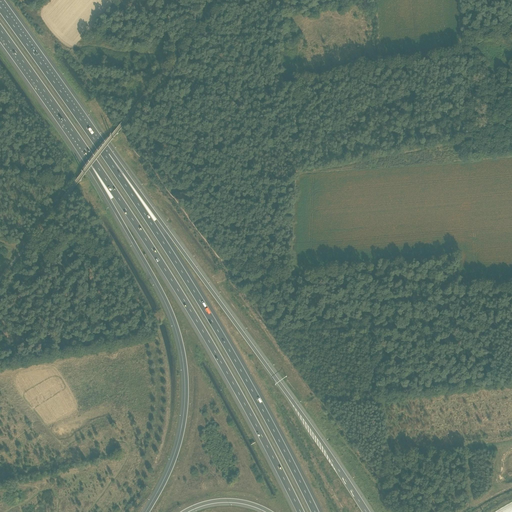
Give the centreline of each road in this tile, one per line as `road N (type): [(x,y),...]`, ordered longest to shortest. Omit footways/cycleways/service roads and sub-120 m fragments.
road 1 (motorway): [(366,511),(54,84)]
road 2 (motorway): [(314,511),(211,316),(54,84)]
road 3 (motorway): [(90,157),(197,323),(300,511)]
road 4 (motorway): [(90,157),(162,293),(183,352),(180,439),(147,511)]
road 5 (track): [(209,262),(511,284)]
road 6 (track): [(384,488),(282,344),(209,262)]
road 7 (track): [(373,278),(374,392),(387,409),(390,442),(384,488),(406,511)]
road 8 (track): [(47,219),(69,180),(4,88)]
road 9 (motorway): [(0,30),(90,157)]
road 10 (track): [(111,252),(22,242),(0,270)]
road 11 (track): [(111,0),(70,47),(41,12),(52,0)]
